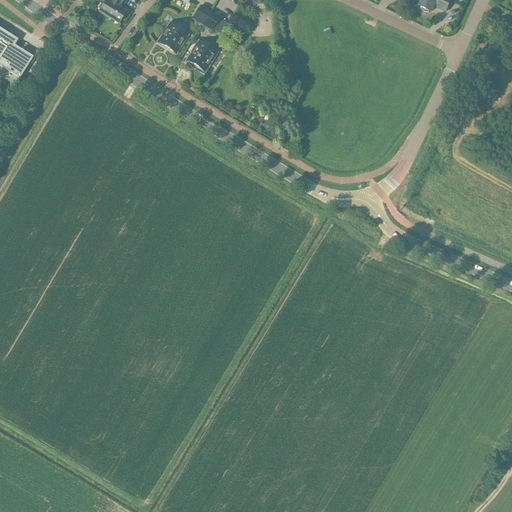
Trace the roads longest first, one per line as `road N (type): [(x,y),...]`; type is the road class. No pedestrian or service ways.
road 1 (tertiary): [(366,200),(309,188),(86,49),(23,0)]
road 2 (unclassified): [(366,200),(400,172),(457,52)]
road 3 (tertiary): [(511,286),(399,237),(366,200)]
road 4 (residential): [(457,52),(346,0)]
